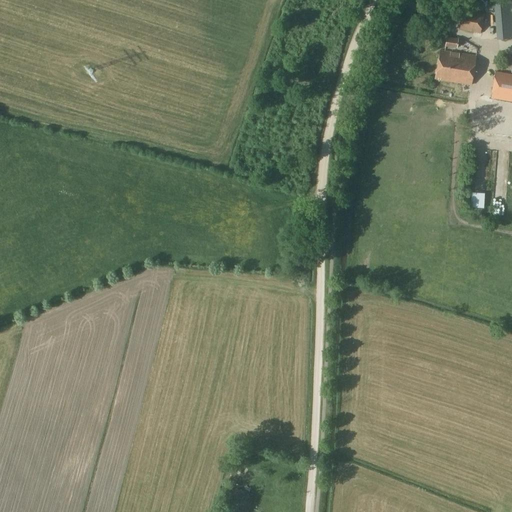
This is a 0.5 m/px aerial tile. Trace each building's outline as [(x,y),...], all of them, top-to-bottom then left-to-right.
[(497,37),(511,37),(511,1),(496,1),(497,37)] [(463,9),(459,29),(480,34),(484,13),(463,9)] [(446,37),(445,46),(457,48),(458,38),(446,37)] [(435,79),(471,85),(476,56),(440,50),(435,79)] [(511,74),(495,71),(490,98),(511,101),(511,74)] [(233,491),(227,496),(225,504),(229,511),(230,511),(246,511),(250,509),(251,501),(248,494),(240,490),(233,491)]
